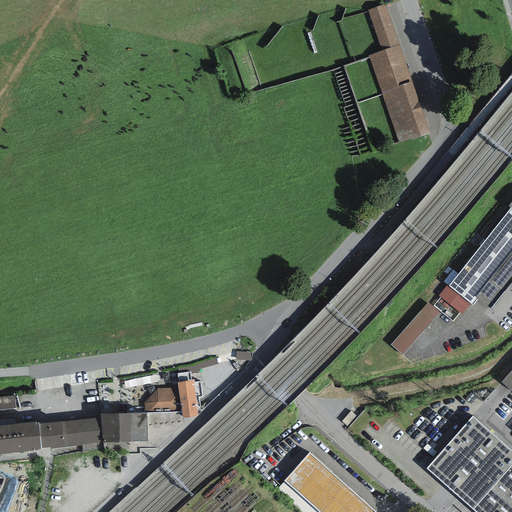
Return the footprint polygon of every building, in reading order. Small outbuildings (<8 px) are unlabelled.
[(385,8),(368,14),(381,51),(369,55),(400,145),(429,135),(385,8)] [(511,206),(449,287),(474,306),(479,299),(492,310),(511,284),(511,206)] [(440,312),(429,303),(391,346),(402,355),(440,312)] [(511,367),(501,381),(511,390),(511,388),(511,367)] [(144,401),(145,409),(147,409),(147,412),(182,411),(183,417),(198,415),(198,409),(200,409),(199,396),(203,395),(201,380),(194,381),(193,377),(177,379),(179,387),(157,387),(144,401)] [(129,409),(100,410),(100,415),(102,439),(130,438),(129,409)] [(145,409),(129,409),(130,438),(130,439),(147,439),(147,412),(147,409),(145,409)] [(511,511),(511,448),(471,414),(426,465),(479,511),(511,511)] [(102,439),(100,415),(62,419),(65,445),(65,446),(82,444),(82,443),(102,441),(102,439)] [(36,417),(0,420),(0,449),(41,446),(39,419),(36,419),(36,417)] [(62,417),(39,419),(41,446),(51,445),(51,446),(65,445),(62,419),(62,417)] [(104,447),(102,441),(82,443),(82,444),(83,451),(104,447)] [(309,450),(284,478),(323,511),(372,511),(375,509),(309,450)]
